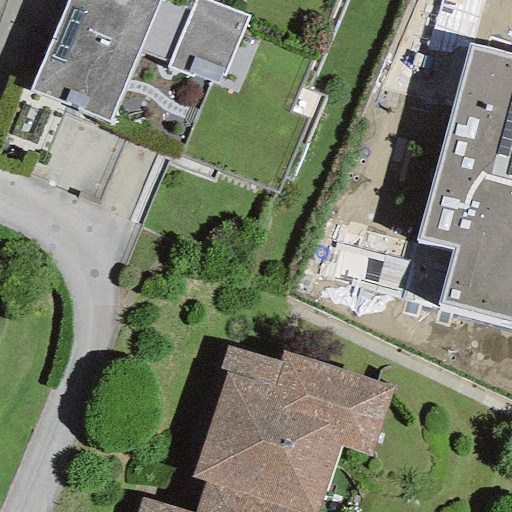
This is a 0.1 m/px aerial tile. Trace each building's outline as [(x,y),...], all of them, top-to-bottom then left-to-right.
[(160,0),(66,0),(29,88),(108,122),(160,0)] [(248,18),(205,0),(194,0),(167,66),(218,88),(248,18)] [(391,109),(435,121),(457,42),(413,30),(391,109)] [(511,56),(468,45),(417,239),(453,249),(439,305),(511,324),(511,56)] [(278,362),(225,345),(218,368),(226,371),(191,479),(203,483),(293,511),(319,511),(341,447),(370,456),(393,387),(281,351),(278,362)] [(293,511),(203,483),(194,511),(140,496),(135,511),(293,511)]
